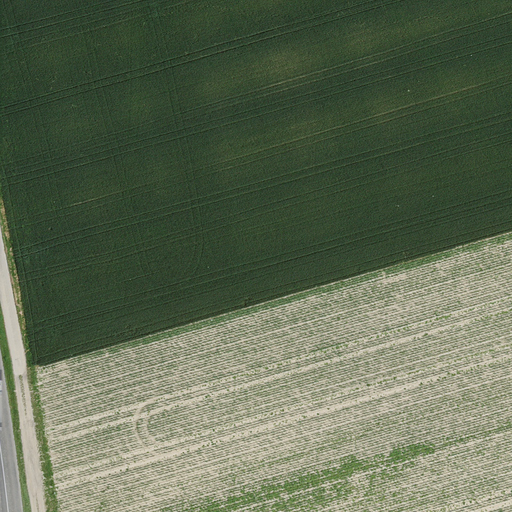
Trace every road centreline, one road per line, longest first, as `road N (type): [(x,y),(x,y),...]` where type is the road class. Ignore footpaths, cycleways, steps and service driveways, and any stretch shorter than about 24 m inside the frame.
road 1 (track): [(36,511),(20,376)]
road 2 (track): [(0,249),(20,376)]
